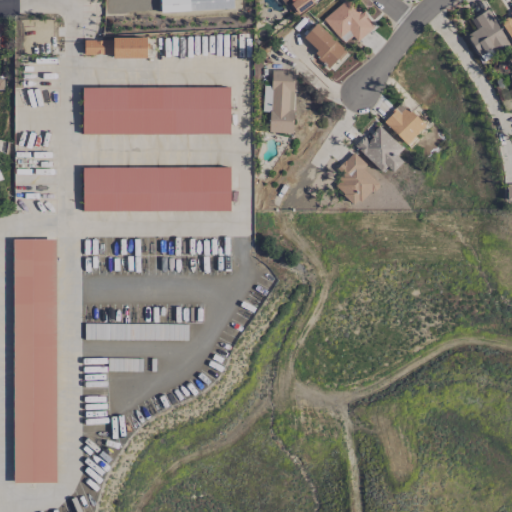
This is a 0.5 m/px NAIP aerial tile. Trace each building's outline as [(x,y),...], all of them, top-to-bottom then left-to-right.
[(159,0),(160,12),(232,9),(232,0),(159,0)] [(372,28),(349,0),(345,0),(322,19),(342,44),(351,36),(356,42),(372,28)] [(475,29),(465,35),(478,56),(490,48),(493,53),(508,43),(487,9),(469,20),(475,29)] [(511,11),(509,13),(511,16),(500,22),(511,43),(511,11)] [(300,40),(330,67),(345,51),(315,23),(300,40)] [(145,38),(83,39),(83,57),(146,56),(145,38)] [(292,133),(293,71),(270,70),(270,87),(262,86),(262,112),(268,112),(268,133),(292,133)] [(81,88),(81,135),(229,134),(229,87),(81,88)] [(382,122),(406,145),(425,125),(404,105),(398,111),(395,108),(382,122)] [(395,155),(402,149),(378,127),(366,140),(362,137),(353,146),(380,172),(386,167),(391,172),(402,161),(395,155)] [(336,169),(344,176),(334,187),(355,207),(377,184),(362,170),(366,165),(352,152),(336,169)] [(81,168),(81,212),(229,211),(229,167),(81,168)] [(54,239),(12,239),(11,313),(20,313),(19,320),(26,320),(26,324),(54,324),(54,239)]
